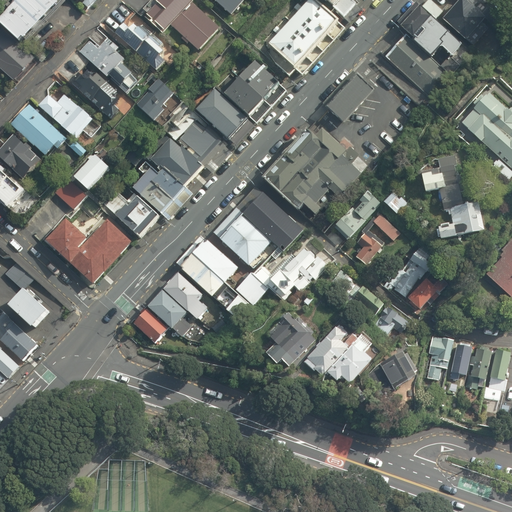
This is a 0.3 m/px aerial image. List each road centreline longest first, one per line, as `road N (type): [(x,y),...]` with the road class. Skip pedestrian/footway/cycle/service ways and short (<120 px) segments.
road 1 (secondary): [(397,0),(99,317)]
road 2 (secondary): [(407,476),(67,364)]
road 3 (residential): [(0,121),(115,0)]
road 4 (residential): [(99,317),(0,226)]
road 5 (residential): [(407,476),(415,454),(431,444),(511,462)]
